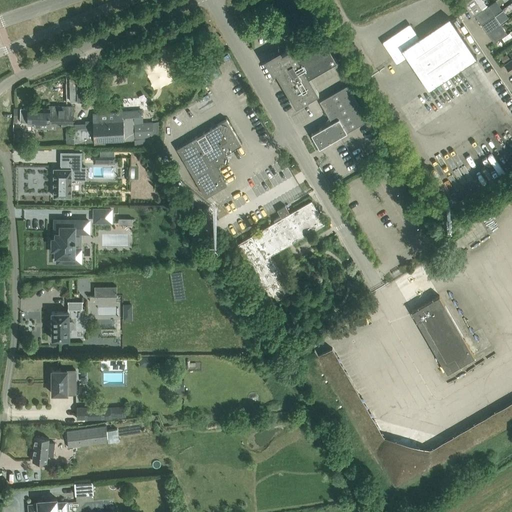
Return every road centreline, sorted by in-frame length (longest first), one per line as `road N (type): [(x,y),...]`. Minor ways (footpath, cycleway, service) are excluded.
road 1 (unclassified): [(0,443),(17,273),(9,172),(0,153)]
road 2 (unclassified): [(0,87),(195,0)]
road 3 (unclassified): [(0,53),(124,0)]
